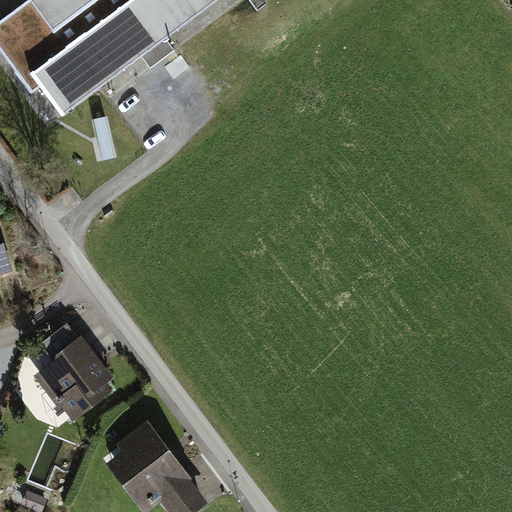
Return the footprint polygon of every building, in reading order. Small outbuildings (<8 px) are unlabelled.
[(29,0),(0,21),(0,50),(31,93),(40,86),(62,116),(142,56),(150,68),(174,50),(166,39),(218,0),(29,0)] [(466,23),(443,0),(438,0),(400,37),(426,63),(466,23)] [(466,23),(426,63),(451,89),(492,49),(466,23)] [(511,106),(490,128),(511,150),(511,106)] [(65,325),(42,343),(57,364),(53,367),(53,368),(42,377),(60,402),(64,399),(75,414),(104,392),(105,388),(105,385),(102,381),(108,377),(80,341),(78,343),(65,325)] [(135,459),(118,472),(145,507),(162,495),(175,511),(186,511),(201,501),(184,478),(185,477),(147,426),(123,444),(135,459)] [(44,499),(28,492),(24,503),(40,509),(44,499)]
